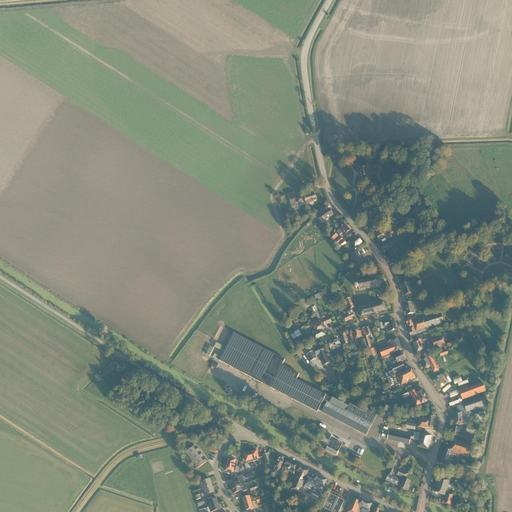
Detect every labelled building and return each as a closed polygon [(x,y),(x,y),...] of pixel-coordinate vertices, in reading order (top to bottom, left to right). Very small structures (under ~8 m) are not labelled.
[(369,173),(377,172),(376,167),(376,166),(369,166),(368,164),(358,165),(360,181),(370,180),(370,175),(369,173)] [(293,211),(298,209),(296,204),(305,201),(306,204),(309,203),(310,205),(313,205),(314,203),(314,202),(317,201),(314,193),(309,195),(309,194),(304,196),(296,199),(294,192),(288,195),(293,211)] [(328,218),(334,214),(330,209),(321,215),(318,218),(324,227),(328,223),(326,220),(328,219),(328,218)] [(390,225),(394,223),(390,215),(385,217),(390,225)] [(345,236),(351,230),(345,224),(337,232),(340,236),(342,233),(345,236)] [(382,242),(386,240),(392,237),(391,235),(396,232),(392,226),(388,229),(378,234),(379,236),(377,237),(380,241),(381,241),(382,242)] [(329,237),(333,241),(338,236),(334,232),(329,237)] [(358,246),(363,243),(358,237),(353,240),(349,243),(355,250),(359,247),(358,246)] [(385,252),(395,247),(391,240),(386,243),(386,244),(381,247),(384,251),(385,252)] [(391,263),(397,259),(394,253),(393,253),(395,252),(398,250),(396,248),(392,251),(386,255),(391,263)] [(380,286),(382,283),(381,279),(378,277),(358,282),(358,285),(355,285),(356,288),(359,288),(360,291),(380,286)] [(401,285),(403,290),(411,287),(410,283),(413,282),(412,280),(409,282),(409,281),(401,285)] [(411,287),(403,290),(405,296),(413,292),(416,291),(416,289),(413,290),(411,287)] [(344,297),(346,300),(345,300),(349,309),(354,307),(350,298),(349,295),(344,297)] [(359,307),(360,309),(362,317),(368,315),(368,316),(371,315),(371,314),(377,312),(377,313),(379,313),(379,312),(386,310),(384,302),(376,304),(376,302),(366,305),(367,307),(364,308),(364,306),(359,307)] [(415,313),(415,310),(414,307),(413,302),(411,302),(405,303),(408,314),(413,313),(415,313)] [(355,318),(351,309),(345,312),(346,314),(343,316),(346,322),(355,318)] [(406,322),(411,336),(416,334),(430,330),(429,327),(444,322),(446,321),(443,314),(441,315),(441,314),(426,319),(425,316),(417,319),(418,322),(413,323),(412,319),(407,321),(406,322)] [(389,332),(397,330),(394,319),(387,321),(383,322),(384,327),(388,326),(389,332)] [(316,340),(325,335),(323,330),(325,328),(321,320),(318,322),(317,320),(309,324),(312,330),(315,329),(316,331),(315,332),(315,331),(312,332),(316,340)] [(370,357),(376,355),(374,349),(371,349),(369,340),(373,339),(372,335),(369,326),(362,328),(365,337),(367,346),(370,357)] [(359,331),(358,329),(353,330),(354,332),(352,333),(355,343),(358,343),(357,339),(362,337),(361,331),(359,331)] [(300,330),(291,334),(294,339),(302,335),(300,330)] [(219,361),(315,411),(317,412),(318,410),(366,436),(378,414),(365,407),(364,411),(347,402),(346,404),(327,394),(326,395),(296,380),(299,374),(282,365),(285,360),(234,333),(219,361)] [(343,346),(349,344),(345,333),(339,335),(341,339),(343,346)] [(427,341),(424,335),(424,334),(417,337),(418,340),(413,342),(417,352),(426,349),(423,342),(427,341)] [(434,350),(446,346),(442,335),(431,340),(434,350)] [(390,347),(383,349),(382,346),(378,347),(379,350),(383,359),(390,356),(390,354),(402,350),(398,338),(388,342),(390,347)] [(342,346),(338,339),(334,341),(334,342),(329,344),(331,351),(338,348),(340,352),(343,351),(341,346),(342,346)] [(214,347),(223,352),(225,348),(216,343),(214,347)] [(210,346),(206,354),(211,357),(214,348),(210,346)] [(317,356),(320,354),(321,356),(320,356),(324,365),(330,363),(324,352),(322,347),(314,351),(317,356)] [(306,355),(310,362),(317,358),(313,351),(306,355)] [(391,366),(393,371),(394,373),(405,369),(402,361),(406,359),(403,352),(394,356),(392,357),(395,364),(391,366)] [(438,370),(436,365),(434,360),(431,355),(421,360),(425,369),(431,366),(434,372),(438,370)] [(108,366),(111,369),(112,368),(113,369),(114,368),(115,369),(117,368),(121,371),(124,367),(116,361),(114,363),(113,364),(111,362),(107,365),(108,366)] [(111,369),(108,366),(102,372),(105,375),(111,369)] [(409,381),(416,378),(411,368),(396,374),(401,385),(409,382),(409,381)] [(441,389),(447,383),(443,378),(444,377),(442,374),(434,381),(441,389)] [(486,391),(483,383),(469,388),(467,385),(458,388),(462,400),(486,391)] [(410,395),(413,400),(415,406),(410,408),(411,412),(419,409),(417,406),(427,401),(422,390),(416,393),(415,389),(409,392),(408,391),(402,394),(403,398),(410,395)] [(457,406),(459,413),(454,413),(454,425),(462,425),(469,425),(469,414),(474,413),(476,418),(486,415),(483,407),(488,405),(485,397),(486,397),(486,396),(488,395),(487,394),(484,395),(463,402),(464,404),(457,406)] [(429,416),(424,415),(417,414),(417,418),(419,418),(418,427),(433,429),(435,416),(429,415),(429,416)] [(452,435),(457,437),(457,438),(474,442),(475,436),(461,432),(461,428),(454,426),(452,435)] [(389,432),(388,436),(387,440),(409,445),(411,439),(419,441),(418,446),(429,449),(432,436),(421,433),(421,434),(415,432),(413,437),(389,432)] [(334,442),(331,441),(329,440),(332,435),(329,434),(326,439),(325,439),(323,443),(328,446),(326,450),(336,456),(342,444),(335,441),(334,442)] [(468,458),(471,450),(473,445),(454,439),(450,450),(446,448),(442,461),(451,464),(454,453),(468,458)] [(195,450),(193,447),(185,452),(189,457),(199,451),(197,448),(195,450)] [(257,450),(250,452),(253,462),(258,460),(257,458),(259,458),(257,450)] [(189,457),(193,463),(201,458),(203,456),(201,454),(199,456),(198,454),(200,453),(199,451),(189,457)] [(248,463),(253,462),(250,452),(244,454),(246,462),(247,461),(248,463)] [(280,469),(285,459),(281,457),(281,458),(280,457),(277,463),(276,462),(275,465),(276,466),(272,472),(270,476),(274,479),(277,474),(279,469),(280,469)] [(207,461),(205,459),(203,461),(201,458),(193,463),(197,468),(207,461)] [(228,458),(227,464),(236,466),(238,461),(236,461),(236,460),(228,458)] [(295,469),(298,464),(287,459),(282,468),(294,474),(296,470),(295,469)] [(301,493),(303,488),(306,482),(303,481),(306,476),(309,470),(300,466),(297,472),(298,472),(296,477),(291,489),(301,493)] [(397,486),(400,479),(392,475),(395,470),(391,468),(388,474),(389,474),(386,481),(385,484),(389,485),(389,486),(392,487),(393,484),(397,486)] [(408,473),(398,469),(396,475),(403,478),(399,488),(401,488),(401,489),(407,491),(411,481),(406,479),(408,473)] [(306,482),(303,488),(304,488),(302,493),(318,502),(325,486),(324,486),(327,480),(316,474),(313,480),(308,477),(306,482)] [(232,489),(240,486),(245,484),(243,478),(238,480),(238,481),(230,484),(232,489)] [(449,484),(450,482),(440,478),(435,493),(444,495),(445,496),(446,493),(447,490),(447,489),(451,490),(452,486),(449,485),(449,484)] [(201,484),(202,489),(212,485),(209,479),(200,482),(200,481),(197,482),(198,485),(201,484)] [(245,484),(240,486),(232,489),(234,494),(242,491),(242,492),(247,490),(247,489),(249,489),(248,486),(246,487),(245,484)] [(214,492),(212,485),(202,489),(204,493),(201,494),(202,497),(205,496),(205,495),(214,492)] [(266,497),(272,495),(269,488),(264,490),(266,497)] [(451,505),(453,498),(454,499),(455,496),(447,493),(444,504),(451,505)] [(338,511),(344,501),(330,494),(324,508),(325,509),(323,511),(338,511)] [(242,498),(244,504),(252,502),(250,496),(242,498)] [(207,502),(209,507),(218,504),(216,498),(207,502)] [(370,509),(372,504),(362,498),(361,501),(353,498),(347,511),(357,511),(358,511),(360,508),(362,509),(361,511),(363,511),(369,511),(370,510),(370,509)] [(252,502),(244,504),(246,511),(253,508),(252,502)]
